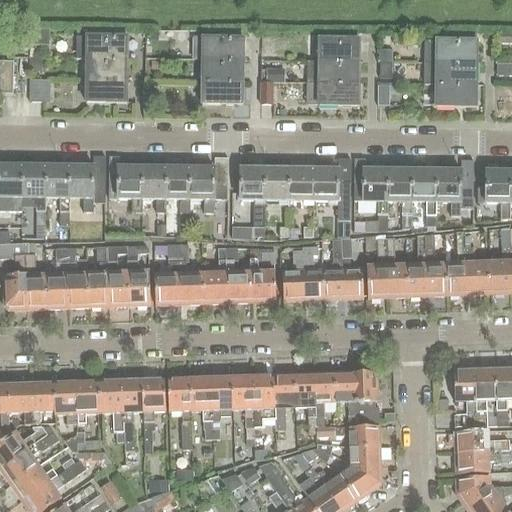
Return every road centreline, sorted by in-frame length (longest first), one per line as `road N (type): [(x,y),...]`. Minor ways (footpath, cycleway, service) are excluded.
road 1 (residential): [(511,144),(0,138)]
road 2 (residential): [(0,347),(412,335)]
road 3 (residential): [(419,493),(412,335)]
